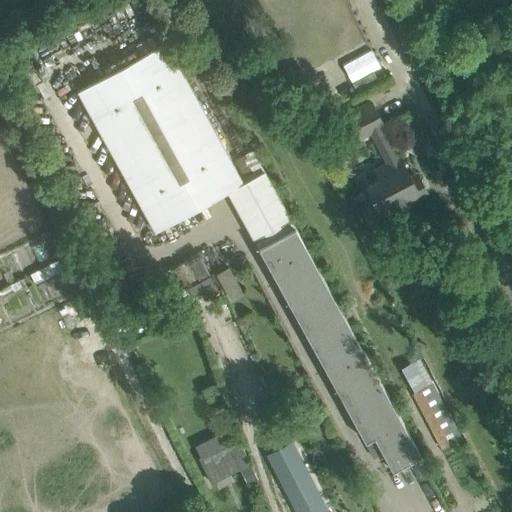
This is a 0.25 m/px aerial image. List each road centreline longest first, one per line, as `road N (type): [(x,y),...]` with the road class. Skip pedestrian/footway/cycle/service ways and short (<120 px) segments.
road 1 (track): [(197,511),(0,139)]
road 2 (unknown): [(412,511),(355,467),(235,249),(199,231)]
